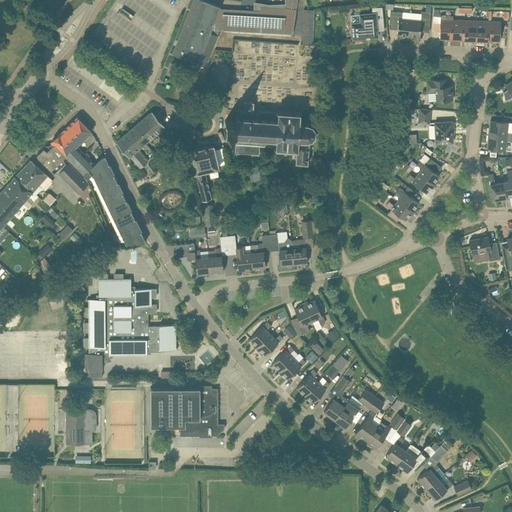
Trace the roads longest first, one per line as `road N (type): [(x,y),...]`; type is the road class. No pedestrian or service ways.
road 1 (residential): [(419,511),(306,425),(198,308)]
road 2 (residential): [(198,308),(146,226),(102,131),(44,73)]
road 3 (residential): [(198,308),(233,288),(345,272),(415,244)]
road 4 (residential): [(435,236),(448,270),(511,325)]
